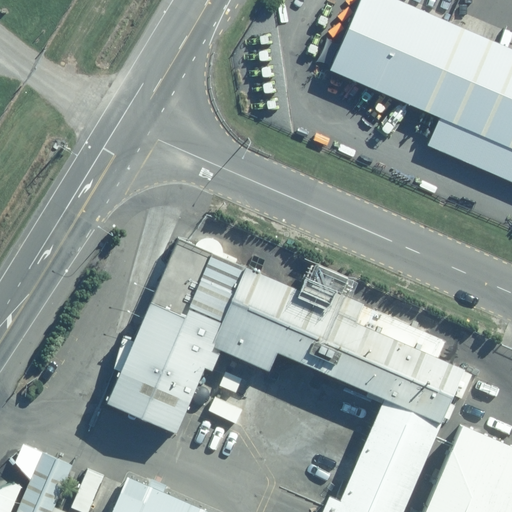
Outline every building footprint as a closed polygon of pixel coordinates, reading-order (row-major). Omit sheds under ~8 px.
[(511,39),(424,0),(362,0),(336,59),(511,137),(511,39)] [(476,355),(251,255),(216,333),(270,357),(279,337),(449,413),(476,355)] [(223,316),(155,286),(109,389),(177,419),(223,316)] [(226,369),(219,386),(236,393),(243,375),(226,369)] [(213,395),(206,409),(237,422),(243,409),(213,395)] [(408,511),(449,422),(392,396),(339,511),(408,511)] [(511,511),(511,424),(470,406),(422,511),(511,511)] [(195,511),(50,447),(20,511),(195,511)]
